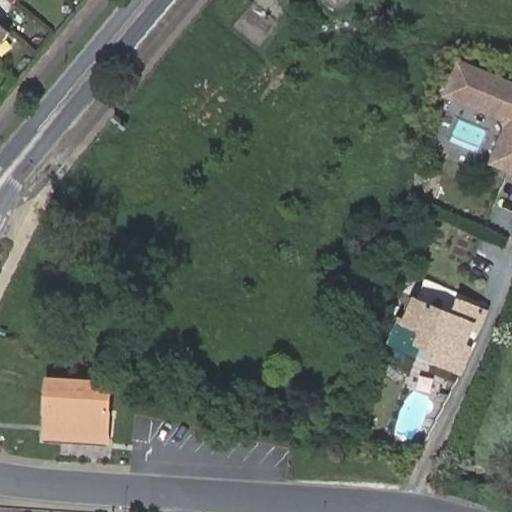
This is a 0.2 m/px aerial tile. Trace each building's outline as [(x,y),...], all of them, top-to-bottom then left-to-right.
[(0,0),(0,51),(9,41),(0,33),(0,9),(3,6),(7,0),(0,0)] [(7,0),(3,6),(9,10),(16,0),(7,0)] [(511,86),(456,65),(444,95),(501,117),(504,126),(490,161),(511,169),(511,86)] [(511,179),(508,178),(496,207),(511,213),(511,179)] [(387,350),(400,356),(424,306),(416,302),(405,325),(399,322),(387,350)] [(488,315),(459,303),(452,318),(424,306),(400,356),(414,362),(418,354),(432,360),(428,369),(460,383),(472,353),(466,350),(475,328),(481,331),(488,315)] [(60,446),(106,448),(109,399),(98,399),(99,386),(56,384),(55,398),(46,397),(44,433),(61,433),(60,446)] [(43,445),(60,446),(61,433),(44,433),(43,445)]
